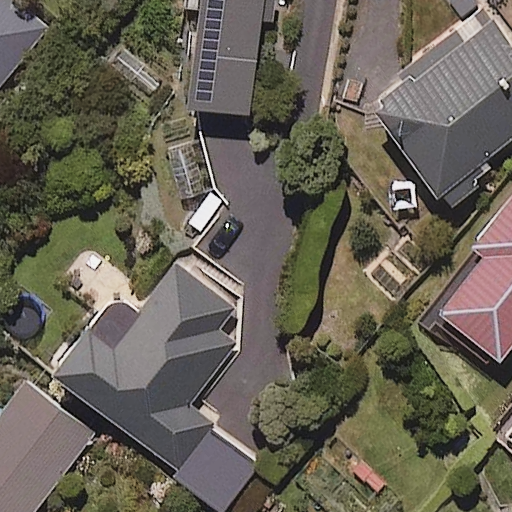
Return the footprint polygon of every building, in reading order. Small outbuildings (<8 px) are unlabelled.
[(0,0),(0,78),(48,27),(18,0),(0,0)] [(263,0),(199,0),(187,86),(250,95),(263,0)] [(511,126),(511,34),(486,0),(378,81),(411,125),(404,130),(451,193),(477,173),(467,160),(511,126)] [(511,182),(474,227),(479,232),(437,282),(457,299),(446,312),(492,351),(511,326),(511,182)] [(236,299),(179,251),(114,329),(88,307),(52,350),(179,456),(173,462),(223,504),(268,450),(194,388),(237,337),(217,322),(236,299)] [(0,511),(26,511),(96,431),(25,371),(0,400),(0,511)]
